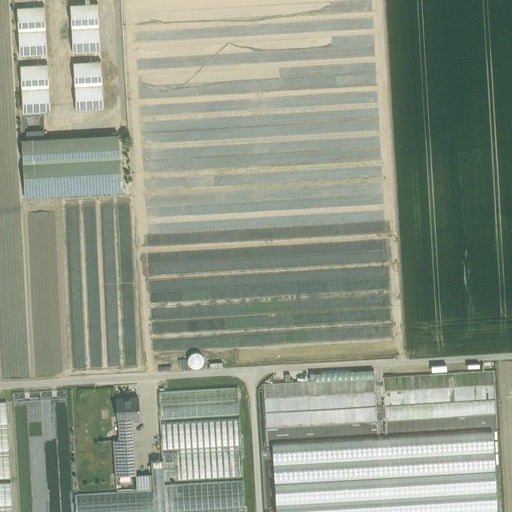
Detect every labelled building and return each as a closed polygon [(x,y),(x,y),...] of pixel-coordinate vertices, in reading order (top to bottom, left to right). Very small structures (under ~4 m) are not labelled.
[(98,2),(70,4),(73,52),(100,51),(98,2)] [(45,5),(17,7),(20,55),(47,54),(45,5)] [(101,60),(73,62),(76,110),(104,108),(101,60)] [(48,63),(20,65),(23,113),(50,111),(48,63)] [(118,134),(21,139),(25,198),(121,193),(118,134)] [(373,378),(372,369),(354,370),(354,379),(373,378)] [(316,381),(335,380),(334,371),(316,372),(316,381)] [(389,435),(493,429),(500,429),(496,371),(385,378),(389,435)] [(273,442),(381,436),(377,378),(373,378),(354,379),(335,380),(316,381),(265,384),(268,442),(273,442)] [(237,386),(157,391),(159,417),(238,412),(237,386)] [(138,397),(124,397),(124,396),(115,396),(116,416),(132,416),(138,415),(138,397)] [(239,416),(159,421),(161,448),(240,444),(239,416)] [(133,422),(116,423),(117,439),(118,439),(119,462),(134,462),(133,422)] [(8,428),(0,428),(0,451),(9,451),(8,428)] [(276,485),(496,472),(493,429),(389,435),(381,436),(273,442),(276,485)] [(240,448),(175,451),(176,479),(242,475),(240,448)] [(175,451),(161,452),(161,457),(163,479),(176,479),(175,451)] [(10,455),(0,455),(0,478),(11,478),(10,455)] [(151,489),(152,490),(152,511),(164,511),(165,511),(163,484),(163,479),(161,457),(150,458),(151,473),(151,489)] [(119,462),(113,462),(114,474),(134,474),(134,462),(119,462)] [(135,490),(151,489),(151,473),(134,474),(135,490)] [(242,479),(163,484),(165,511),(244,507),(242,479)] [(0,482),(0,505),(12,505),(11,482),(0,482)] [(152,511),(152,490),(74,494),(74,511),(152,511)]
